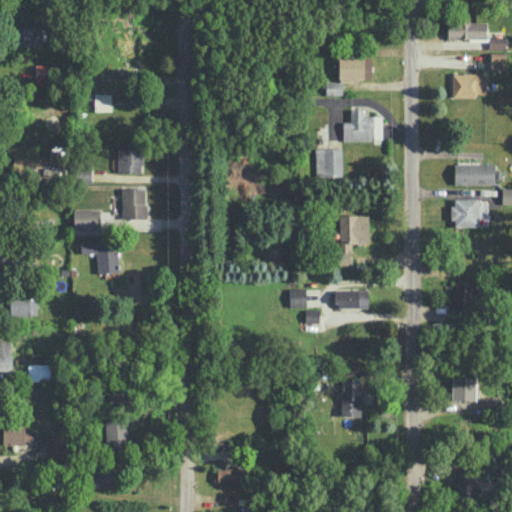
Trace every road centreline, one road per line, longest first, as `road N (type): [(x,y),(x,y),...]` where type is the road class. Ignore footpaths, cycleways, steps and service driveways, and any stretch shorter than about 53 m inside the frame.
road 1 (residential): [(411,511),(410,28),(419,0)]
road 2 (residential): [(186,511),(185,0)]
